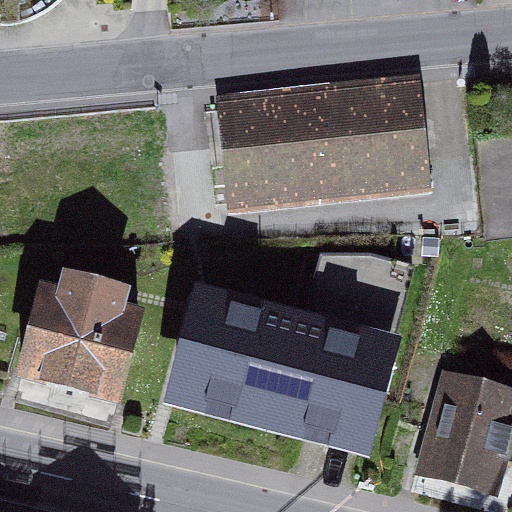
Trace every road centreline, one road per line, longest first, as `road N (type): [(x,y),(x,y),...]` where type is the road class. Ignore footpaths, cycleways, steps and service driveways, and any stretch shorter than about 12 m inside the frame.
road 1 (residential): [(0,76),(511,32)]
road 2 (secondary): [(195,511),(0,464)]
